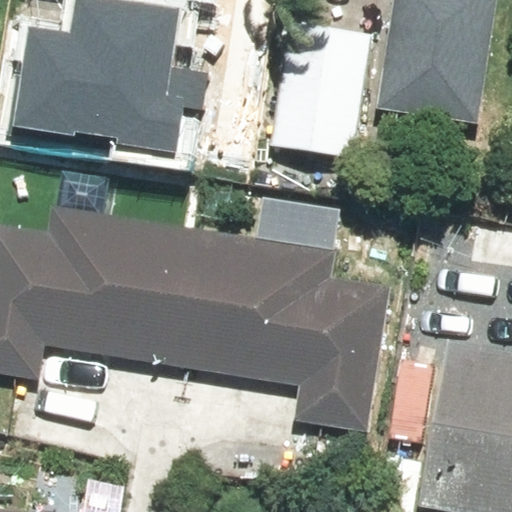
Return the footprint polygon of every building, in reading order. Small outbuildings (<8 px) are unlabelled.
[(398,0),(381,107),(478,123),(498,0),(398,0)] [(27,27),(8,148),(180,175),(204,23),(74,3),(69,33),(27,27)] [(280,150),(357,158),(370,39),(293,31),(280,150)] [(59,227),(0,221),(0,377),(46,383),(49,351),(304,379),(299,422),(389,431),(404,292),(347,285),(352,236),(62,207),(59,227)] [(511,511),(511,361),(457,354),(432,511),(511,511)]
